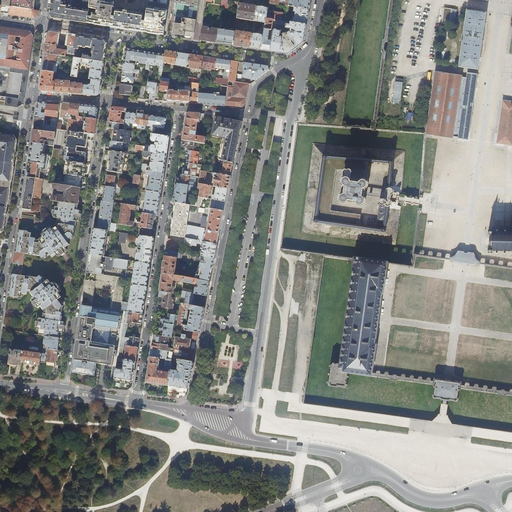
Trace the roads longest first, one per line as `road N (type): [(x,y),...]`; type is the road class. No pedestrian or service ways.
road 1 (tertiary): [(237,421),(247,412),(301,82)]
road 2 (tertiary): [(248,112),(188,409)]
road 3 (residential): [(180,107),(136,402)]
road 4 (residential): [(62,391),(106,101)]
road 5 (track): [(0,506),(114,504),(147,486),(173,456),(186,419)]
road 6 (tertiary): [(357,470),(380,472),(430,500),(485,493)]
road 7 (residential): [(27,124),(9,245)]
